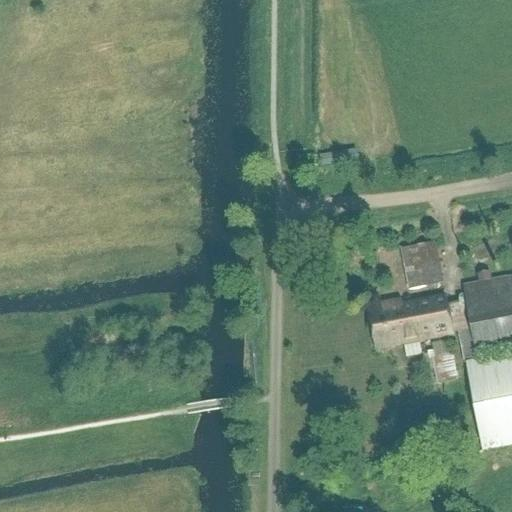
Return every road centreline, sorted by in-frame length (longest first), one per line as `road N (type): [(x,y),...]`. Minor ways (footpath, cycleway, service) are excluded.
road 1 (unclassified): [(273,400),(276,251),(289,224),(318,208),(511,181)]
road 2 (track): [(295,219),(294,0)]
